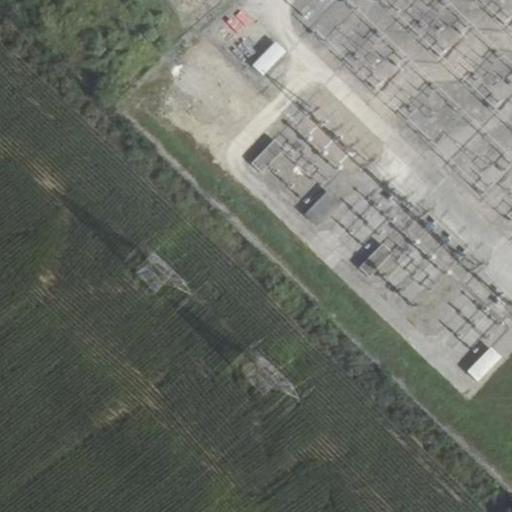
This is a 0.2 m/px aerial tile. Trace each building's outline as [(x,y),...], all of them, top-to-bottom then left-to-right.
[(285,53),(273,42),(250,66),(261,77),(285,53)] [(284,150),(273,140),(250,164),(261,174),(284,150)] [(340,206),(326,191),(303,214),(318,228),(340,206)] [(392,255),(381,244),(356,268),(367,279),(392,255)] [(155,288),(165,269),(148,260),(138,279),(155,288)] [(502,358),(489,347),(466,372),(478,384),(502,358)]
